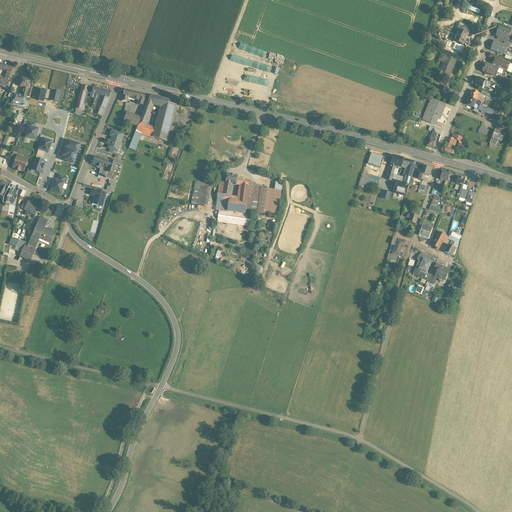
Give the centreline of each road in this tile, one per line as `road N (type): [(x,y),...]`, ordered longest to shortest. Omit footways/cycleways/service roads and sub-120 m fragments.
road 1 (secondary): [(435,158),(118,78)]
road 2 (unclassified): [(160,386),(176,341),(165,309),(75,240),(68,211)]
road 3 (track): [(359,439),(160,386)]
road 4 (track): [(0,347),(160,386)]
road 5 (unclassified): [(68,211),(118,78)]
road 6 (track): [(477,511),(359,439)]
road 7 (unclassified): [(108,511),(155,398)]
road 8 (secondary): [(118,78),(0,50)]
